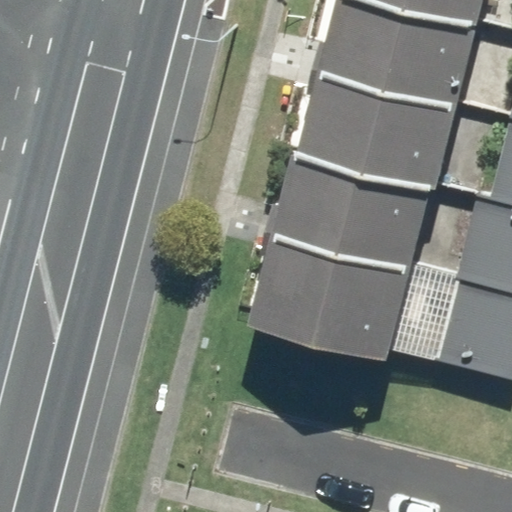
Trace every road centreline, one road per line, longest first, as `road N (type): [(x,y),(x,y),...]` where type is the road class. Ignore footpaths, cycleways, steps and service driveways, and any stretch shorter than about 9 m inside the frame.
road 1 (secondary): [(138,0),(3,511)]
road 2 (residential): [(240,444),(511,510)]
